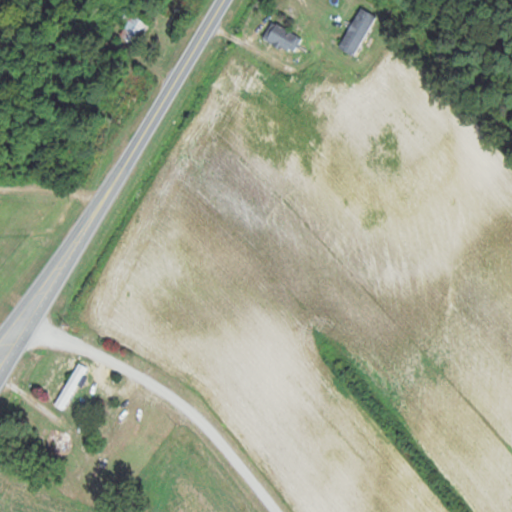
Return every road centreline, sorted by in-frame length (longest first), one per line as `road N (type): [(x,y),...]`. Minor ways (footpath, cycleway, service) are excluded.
road 1 (trunk): [(106,195),(223,0)]
road 2 (trunk): [(0,375),(106,195)]
road 3 (trunk): [(106,195),(0,338)]
